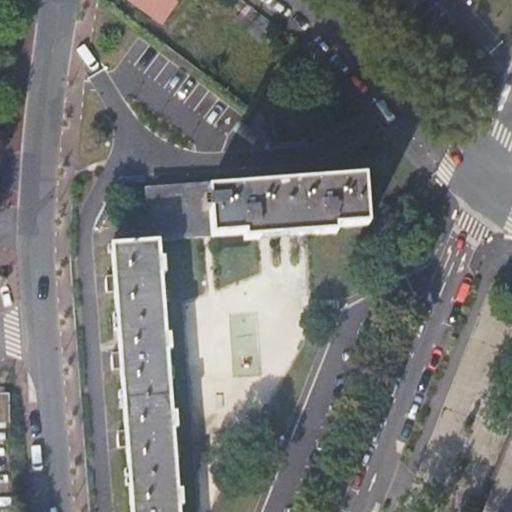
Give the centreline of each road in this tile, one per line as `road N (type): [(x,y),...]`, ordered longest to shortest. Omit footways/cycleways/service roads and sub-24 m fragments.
road 1 (residential): [(357,511),(489,177)]
road 2 (tertiary): [(61,0),(39,184),(43,346)]
road 3 (tertiary): [(305,0),(489,177)]
road 4 (tertiary): [(43,346),(56,511)]
